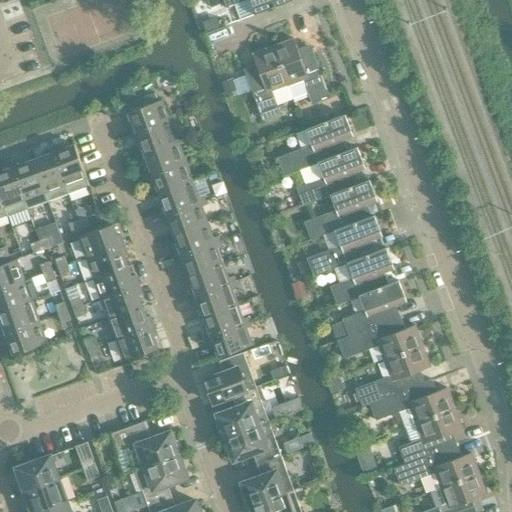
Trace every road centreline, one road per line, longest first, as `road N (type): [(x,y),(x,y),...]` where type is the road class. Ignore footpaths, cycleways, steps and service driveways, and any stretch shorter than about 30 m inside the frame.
road 1 (residential): [(511,438),(348,0)]
road 2 (residential): [(98,120),(183,376)]
road 3 (residential): [(183,376),(11,438)]
road 4 (residential): [(230,511),(183,376)]
